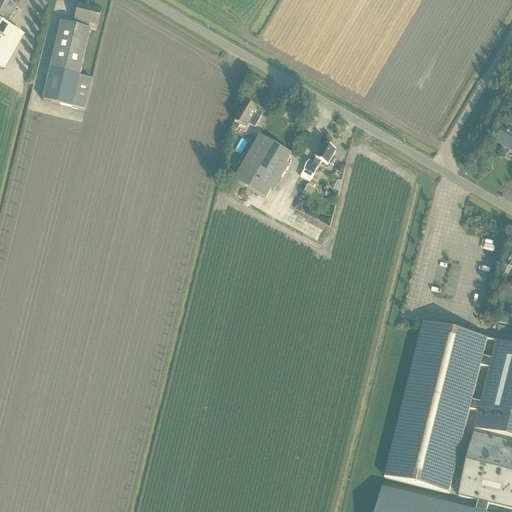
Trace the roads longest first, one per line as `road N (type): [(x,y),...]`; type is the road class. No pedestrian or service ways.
road 1 (unclassified): [(511,211),(148,0)]
road 2 (track): [(445,149),(250,38),(245,26),(260,0)]
